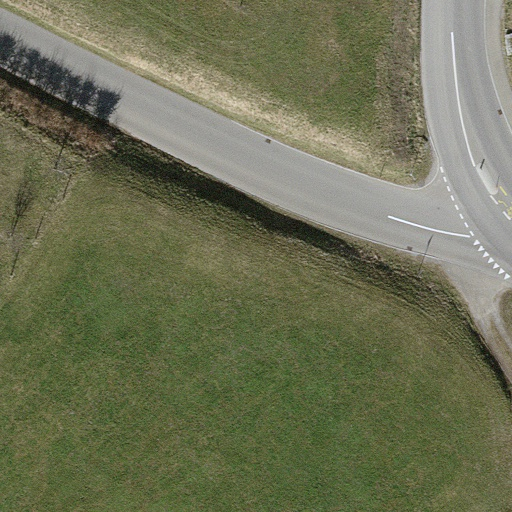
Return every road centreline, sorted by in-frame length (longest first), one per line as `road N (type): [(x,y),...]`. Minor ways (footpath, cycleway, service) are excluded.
road 1 (tertiary): [(0,39),(167,122),(398,219),(511,228)]
road 2 (unclassified): [(465,0),(461,98),(511,220)]
